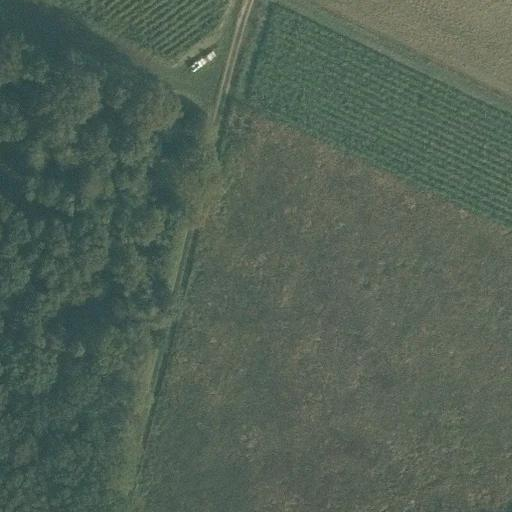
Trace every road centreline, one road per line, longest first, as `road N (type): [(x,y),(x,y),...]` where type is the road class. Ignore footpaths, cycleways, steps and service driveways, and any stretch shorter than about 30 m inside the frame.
road 1 (track): [(123,511),(206,187)]
road 2 (track): [(0,11),(226,110)]
road 3 (track): [(206,187),(257,0)]
